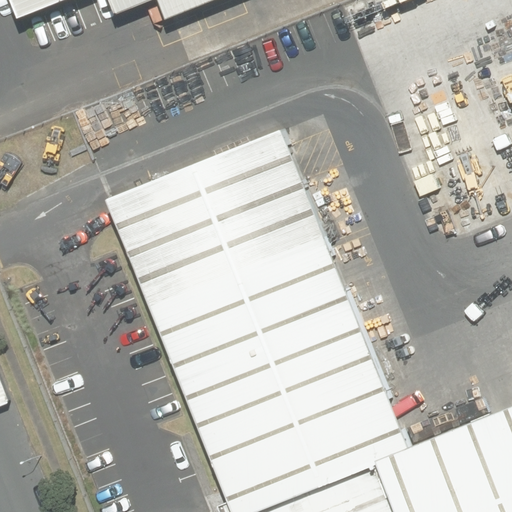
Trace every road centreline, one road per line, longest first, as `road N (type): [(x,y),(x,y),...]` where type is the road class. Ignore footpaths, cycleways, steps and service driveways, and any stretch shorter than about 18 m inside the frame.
road 1 (unknown): [(29,206),(274,101),(331,123),(354,153),(424,334),(456,339),(511,329)]
road 2 (unknown): [(29,206),(140,511)]
